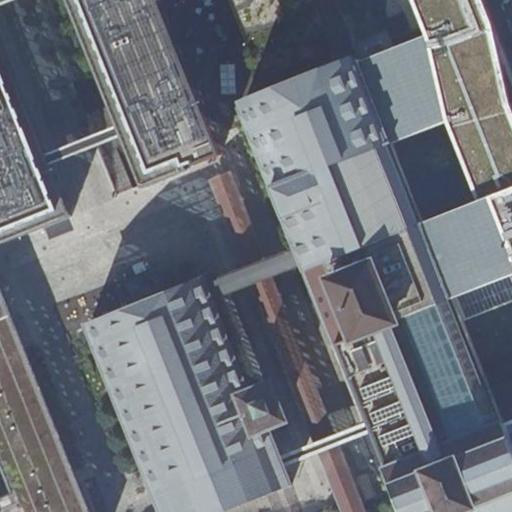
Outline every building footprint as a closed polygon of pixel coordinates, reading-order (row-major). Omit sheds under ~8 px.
[(10,0),(0,4),(0,18),(45,0),(10,0)] [(207,168),(227,160),(192,72),(166,7),(183,0),(69,0),(122,131),(127,144),(146,194),(192,176),(190,172),(198,169),(199,171),(207,168)] [(408,0),(425,41),(363,66),(395,144),(448,123),(474,188),(420,209),(511,440),(511,70),(511,69),(484,0),(408,0)] [(0,248),(73,220),(55,173),(50,159),(0,29),(0,248)] [(395,144),(363,66),(246,112),(303,255),(308,266),(371,426),(375,438),(404,511),(511,511),(511,440),(420,209),(395,144)] [(50,131),(57,150),(87,138),(80,119),(50,131)] [(122,131),(50,159),(55,173),(127,144),(122,131)] [(368,511),(227,160),(207,168),(342,511),(368,511)] [(303,255),(212,291),(217,304),(308,266),(303,255)] [(0,463),(12,495),(0,500),(0,511),(92,511),(24,341),(27,340),(29,337),(29,334),(29,332),(27,329),(24,327),(20,327),(19,327),(0,278),(0,463)] [(159,499),(164,511),(231,511),(294,488),(290,478),(288,472),(283,460),(280,452),(270,425),(275,422),(276,425),(288,420),(275,389),(254,397),(217,304),(212,291),(207,281),(91,327),(159,499)] [(371,426),(283,460),(288,472),(375,438),(371,426)]
